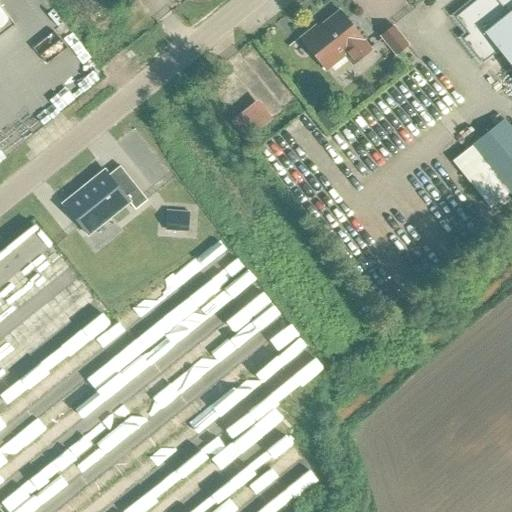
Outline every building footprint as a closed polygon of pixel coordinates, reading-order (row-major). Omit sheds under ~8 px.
[(511,67),(511,0),(476,0),(455,18),(468,35),(462,39),(482,64),(498,51),(511,67)] [(0,35),(14,24),(0,5),(0,35)] [(352,66),(371,51),(340,11),(318,29),(316,26),(300,39),(326,71),(345,56),(352,66)] [(396,55),(408,46),(393,27),(381,37),(396,55)] [(258,101),(231,123),(246,141),(273,120),(258,101)] [(331,108),(319,117),(329,131),(341,122),(331,108)] [(511,130),(504,121),(472,146),(511,195),(511,130)] [(0,128),(0,157),(24,143),(11,122),(0,128)] [(136,211),(147,201),(120,167),(109,176),(106,172),(64,206),(87,235),(129,202),(136,211)] [(188,233),(189,212),(166,211),(165,232),(188,233)] [(239,350),(255,373),(175,428),(183,440),(292,364),(296,369),(288,374),(296,386),(322,367),(310,350),(306,353),(239,257),(179,299),(191,316),(96,382),(105,395),(209,322),(215,330),(184,352),(192,363),(224,342),(233,354),(239,350)] [(0,427),(59,392),(43,365),(0,391),(0,427)] [(276,511),(319,481),(275,423),(282,418),(273,406),(285,397),(278,388),(152,482),(171,507),(180,500),(187,510),(184,511),(276,511)] [(0,511),(98,511),(109,504),(92,482),(92,467),(100,467),(100,457),(118,443),(91,407),(91,406),(70,406),(62,412),(56,403),(2,444),(1,444),(0,444),(0,464),(14,454),(14,449),(39,431),(39,473),(48,485),(12,511),(9,511),(0,499),(0,511)] [(20,467),(0,483),(0,490),(15,507),(38,488),(20,467)] [(146,511),(136,498),(118,511),(146,511)]
